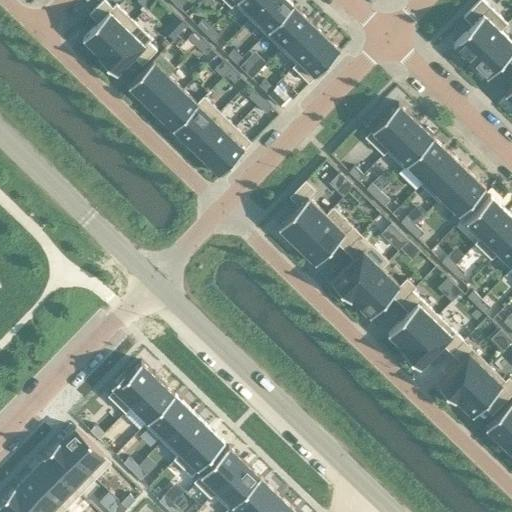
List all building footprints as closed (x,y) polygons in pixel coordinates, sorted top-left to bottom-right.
[(99,56),(134,20),(116,3),(113,6),(106,0),(102,0),(90,13),(98,21),(83,37),(100,54),(99,55),(99,56)] [(235,3),(250,18),(267,0),(236,0),(231,6),(232,7),(235,3)] [(289,0),(267,0),(250,18),(266,33),(294,4),(289,0)] [(471,60),(507,22),(484,0),(478,0),(464,16),(472,24),(454,43),(471,60)] [(294,4),(266,33),(281,48),(309,19),(294,4)] [(226,28),(236,40),(254,25),(244,13),(226,28)] [(197,24),(206,32),(211,26),(203,18),(197,24)] [(293,66),(325,34),(309,19),(281,48),(296,62),(293,66)] [(152,37),(134,20),(99,56),(117,73),(134,56),(142,64),(157,49),(148,41),(152,37)] [(511,62),(511,39),(501,29),(508,22),(507,22),(471,60),(488,76),(506,57),(511,62)] [(211,26),(206,32),(214,41),(220,35),(211,26)] [(188,36),(197,45),(203,39),(194,31),(188,36)] [(341,49),(325,34),(293,66),(309,82),(341,49)] [(203,39),(197,45),(205,53),(211,47),(203,39)] [(237,62),(242,56),(234,48),(228,54),(237,62)] [(204,53),(191,68),(201,77),(215,63),(204,53)] [(129,85),(144,99),(169,74),(154,59),(129,85)] [(217,65),(227,74),(233,68),(223,59),(217,65)] [(252,77),(258,71),(246,60),(241,66),(252,77)] [(279,84),(290,77),(283,65),(272,71),(279,84)] [(233,68),(227,74),(235,82),(241,76),(233,68)] [(159,114),(183,88),(180,85),(169,74),(144,99),(159,114)] [(268,92),(274,87),(265,78),(259,84),(268,92)] [(282,95),(274,87),(268,92),(276,101),(282,95)] [(197,102),(183,88),(159,114),(174,129),(206,96),(204,95),(197,102)] [(249,95),(258,104),(264,98),(254,89),(249,95)] [(221,111),(206,96),(174,129),(190,144),(221,111)] [(264,98),(258,104),(266,112),(272,106),(264,98)] [(384,154),(387,150),(417,119),(399,101),(365,136),(384,154)] [(221,111),(190,144),(205,159),(237,126),(221,111)] [(417,119),(387,150),(404,167),(408,163),(434,136),(417,119)] [(237,126),(205,159),(220,173),(252,141),(237,126)] [(434,136),(408,163),(424,179),(450,151),(434,136)] [(450,151),(424,179),(420,182),(439,200),(442,197),(469,169),(450,151)] [(491,188),(505,174),(491,159),(477,173),(491,188)] [(349,171),(358,179),(364,173),(355,165),(349,171)] [(469,169),(442,197),(459,213),(486,186),(469,169)] [(511,177),(495,194),(506,204),(511,196),(511,177)] [(297,244),(334,206),(333,206),(326,213),(309,196),(316,189),(306,179),(290,195),(299,205),(278,226),(297,244)] [(366,188),(375,196),(381,190),(372,182),(366,188)] [(381,190),(375,196),(384,204),(390,198),(381,190)] [(463,223),(478,238),(507,209),(491,194),(463,223)] [(337,241),(345,249),(361,233),(334,206),(297,244),(316,262),(337,241)] [(491,258),(498,251),(511,235),(511,214),(507,209),(478,238),(475,242),(491,258)] [(401,221),(409,229),(415,223),(407,215),(401,221)] [(415,223),(409,229),(418,238),(424,232),(415,223)] [(388,259),(361,233),(345,249),(354,258),(332,281),(350,299),(382,266),(382,265),(388,259)] [(511,235),(498,251),(511,264),(511,235)] [(442,260),(450,269),(456,263),(447,254),(442,260)] [(456,263),(450,269),(459,277),(465,271),(456,263)] [(400,302),(413,289),(416,286),(407,277),(400,283),(382,266),(350,299),(351,300),(353,298),(371,315),(391,294),(400,302)] [(403,350),(438,314),(413,289),(400,302),(409,311),(388,332),(404,348),(403,349),(403,350)] [(467,296),(476,304),(482,298),(473,290),(467,296)] [(482,298),(476,304),(485,312),(491,306),(482,298)] [(464,339),(438,314),(403,350),(420,367),(443,343),(451,352),(464,339)] [(455,400),(489,364),(464,339),(451,352),(460,360),(438,383),(455,400)] [(115,387),(108,394),(125,411),(132,404),(159,376),(141,359),(128,373),(125,370),(111,384),(115,387)] [(505,379),(489,364),(455,400),(457,399),(473,415),(494,393),(503,402),(511,393),(511,378),(509,376),(505,379)] [(159,376),(132,404),(148,419),(145,423),(175,392),(159,376)] [(175,392),(145,423),(162,439),(192,408),(175,392)] [(503,444),(511,434),(511,398),(486,426),(503,444)] [(192,408),(162,439),(177,454),(174,458),(175,458),(208,424),(192,408)] [(96,423),(90,429),(99,437),(105,431),(96,423)] [(208,424),(175,458),(192,475),(225,441),(208,424)] [(60,441),(59,441),(96,477),(112,461),(76,426),(61,441),(60,441)] [(511,451),(511,434),(503,444),(511,451)] [(59,441),(44,456),(81,492),(96,477),(59,441)] [(229,444),(194,480),(195,481),(210,496),(214,493),(245,460),(229,444)] [(130,455),(124,461),(133,469),(138,463),(130,455)] [(44,458),(30,473),(66,508),(80,493),(81,492),(44,456),(43,457),(44,458)] [(245,460),(214,493),(228,507),(225,510),(226,511),(261,475),(245,460)] [(138,463),(133,469),(141,478),(147,472),(138,463)] [(30,473),(15,488),(39,511),(61,511),(66,508),(30,473)] [(261,475),(226,511),(255,511),(276,490),(261,475)] [(39,511),(15,488),(0,502),(0,503),(9,511),(39,511)] [(276,490),(255,511),(285,511),(292,505),(276,490)] [(130,492),(121,501),(127,507),(136,498),(130,492)] [(165,493),(160,499),(168,508),(174,502),(165,493)] [(174,502),(168,508),(172,511),(180,511),(182,510),(174,502)] [(0,511),(9,511),(0,503),(0,511)]
